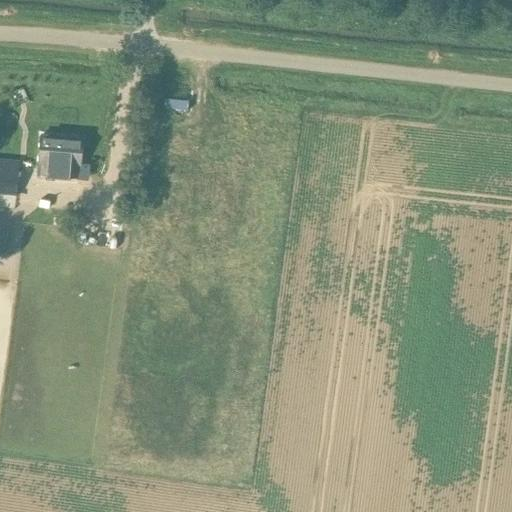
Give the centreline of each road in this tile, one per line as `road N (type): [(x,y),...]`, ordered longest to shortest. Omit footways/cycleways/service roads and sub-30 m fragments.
road 1 (unclassified): [(511,89),(145,51)]
road 2 (unclassified): [(0,39),(145,51)]
